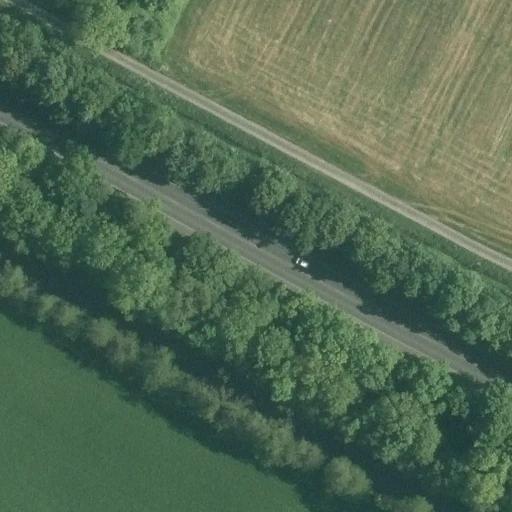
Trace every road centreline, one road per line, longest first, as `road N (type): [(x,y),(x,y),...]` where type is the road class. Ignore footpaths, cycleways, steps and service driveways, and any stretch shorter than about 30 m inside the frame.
road 1 (primary): [(511,384),(0,102)]
road 2 (unclassified): [(511,267),(10,0)]
